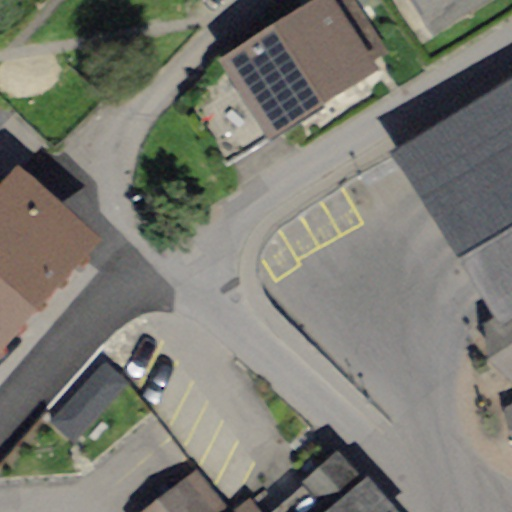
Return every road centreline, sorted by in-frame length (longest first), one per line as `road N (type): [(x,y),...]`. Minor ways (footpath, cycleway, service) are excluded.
road 1 (residential): [(165,269),(511,40)]
road 2 (residential): [(165,269),(123,234),(102,183),(158,96),(256,0)]
road 3 (residential): [(0,429),(72,343),(165,269)]
